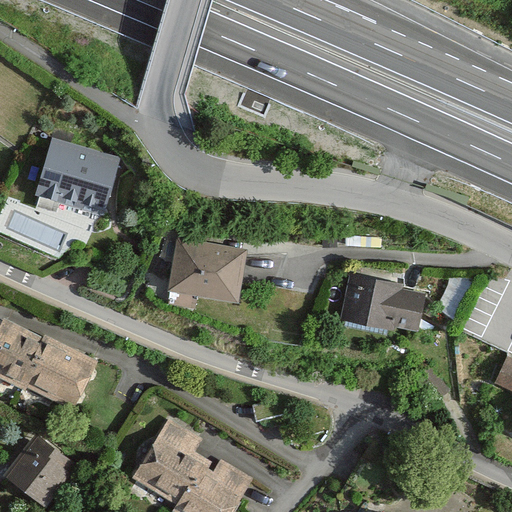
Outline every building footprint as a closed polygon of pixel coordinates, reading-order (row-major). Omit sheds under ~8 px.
[(121,157),(54,138),(36,196),(103,216),(121,157)] [(242,245),(174,234),(164,290),(233,301),(242,245)] [(416,329),(424,293),(396,287),(397,284),(348,272),(337,317),(387,328),(388,323),(416,329)] [(0,315),(0,375),(75,411),(99,362),(0,315)] [(511,360),(503,356),(491,378),(511,389),(511,360)] [(447,391),(428,366),(415,376),(435,401),(447,391)] [(171,419),(131,480),(180,511),(230,511),(255,474),(221,452),(211,467),(191,454),(201,439),(171,419)] [(29,434),(3,466),(50,504),(76,472),(29,434)]
